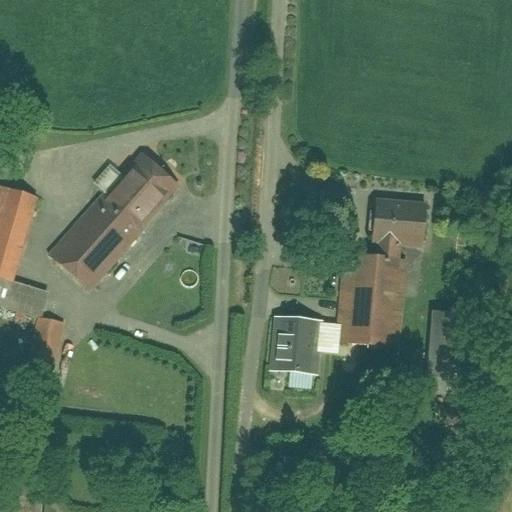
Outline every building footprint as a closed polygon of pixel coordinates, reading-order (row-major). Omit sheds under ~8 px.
[(90,292),(177,188),(140,156),(123,176),(111,166),(92,189),(100,196),(49,258),(90,292)] [(35,200),(0,189),(0,311),(37,323),(45,297),(9,287),(35,200)] [(424,206),(372,201),(368,247),(373,248),(372,259),(398,261),(399,250),(420,252),(424,206)] [(477,237),(455,236),(453,259),(475,260),(477,237)] [(372,259),(341,256),(333,346),(397,352),(405,262),(398,261),(372,259)] [(476,318),(429,314),(423,396),(470,400),(476,318)] [(320,325),(272,320),(267,374),(315,379),(320,325)] [(66,327),(41,322),(31,375),(56,379),(66,327)]
